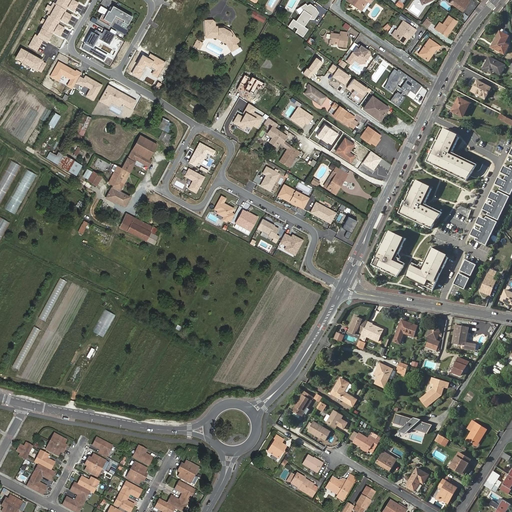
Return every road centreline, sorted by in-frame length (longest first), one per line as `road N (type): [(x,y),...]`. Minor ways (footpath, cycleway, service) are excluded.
road 1 (tertiary): [(343,285),(447,67),(495,0)]
road 2 (residential): [(218,178),(308,226),(315,239),(311,268),(343,285)]
road 3 (tertiary): [(343,285),(511,320)]
road 4 (tertiary): [(26,404),(177,430)]
road 5 (residential): [(196,126),(166,193),(203,206),(218,178)]
road 6 (tertiary): [(280,387),(343,285)]
